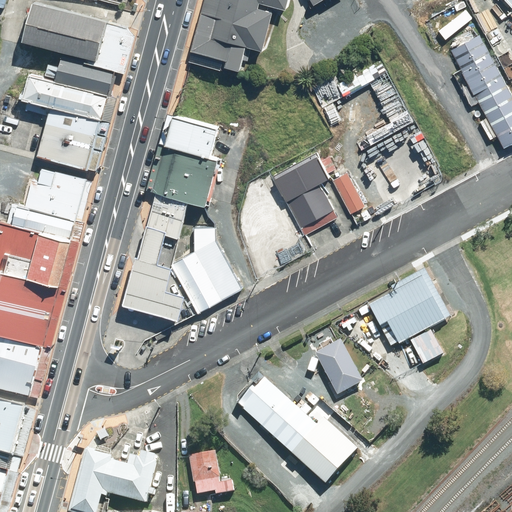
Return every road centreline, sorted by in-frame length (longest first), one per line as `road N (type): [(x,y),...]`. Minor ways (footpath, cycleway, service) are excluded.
road 1 (unclassified): [(70,384),(111,393),(145,386),(511,185)]
road 2 (trunk): [(174,0),(70,384)]
road 3 (track): [(398,0),(504,189)]
road 4 (trunk): [(70,384),(37,511)]
